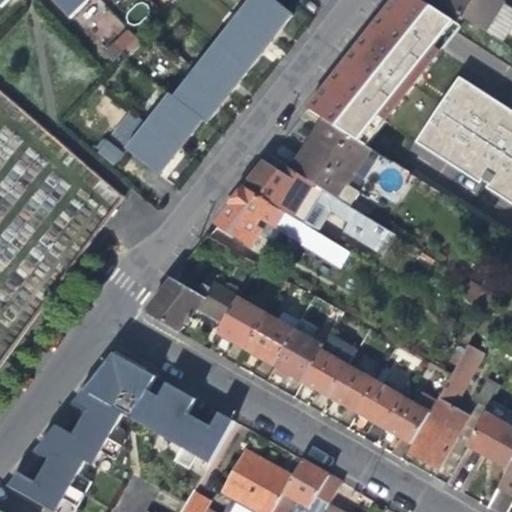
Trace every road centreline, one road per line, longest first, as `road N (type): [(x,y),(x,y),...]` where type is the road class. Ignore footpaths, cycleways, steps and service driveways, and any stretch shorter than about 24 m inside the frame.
road 1 (residential): [(338,0),(93,316)]
road 2 (residential): [(93,316),(439,511)]
road 3 (residential): [(93,316),(0,449)]
